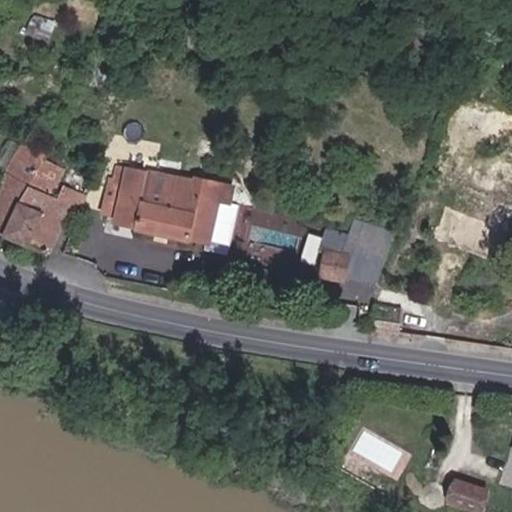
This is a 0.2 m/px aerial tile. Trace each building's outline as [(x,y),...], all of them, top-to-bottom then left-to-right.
[(511,145),(471,132),(457,172),(511,191),(511,145)] [(36,186),(58,195),(69,170),(48,161),(54,146),(47,143),(28,135),(0,199),(0,229),(15,236),(36,186)] [(206,194),(131,180),(123,222),(144,226),(144,231),(199,241),(200,236),(218,239),(227,192),(207,188),(206,194)] [(36,186),(15,236),(54,252),(66,224),(77,228),(91,195),(71,187),(66,199),(58,195),(36,186)] [(370,303),(396,229),(353,215),(348,231),(320,221),(308,256),(321,260),(313,283),(370,303)] [(381,306),(380,323),(407,325),(409,308),(381,306)] [(466,479),(458,499),(487,510),(494,490),(466,479)] [(421,495),(425,487),(416,483),(413,491),(421,495)]
